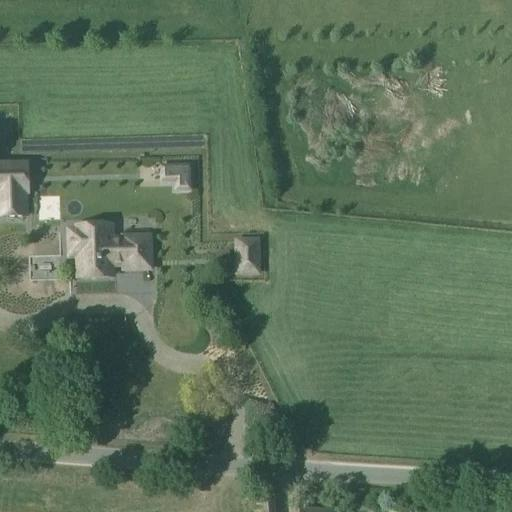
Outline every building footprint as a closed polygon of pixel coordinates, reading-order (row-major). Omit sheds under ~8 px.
[(36,168),(37,197),(109,196),(109,218),(137,217),(137,200),(144,200),(143,186),(157,185),(157,179),(134,180),(134,166),(36,168)] [(28,167),(0,168),(0,195),(4,195),(5,219),(26,219),(25,195),(29,195),(28,167)] [(176,167),(174,189),(204,192),(206,170),(176,167)] [(79,234),(70,234),(71,258),(79,258),(80,279),(112,279),(112,266),(116,262),(126,261),(126,271),(150,270),(149,240),(125,241),(125,243),(111,243),(111,229),(79,230),(79,234)] [(257,242),(234,242),(234,280),(258,280),(257,242)] [(273,511),(272,494),(251,495),(252,511),(273,511)]
